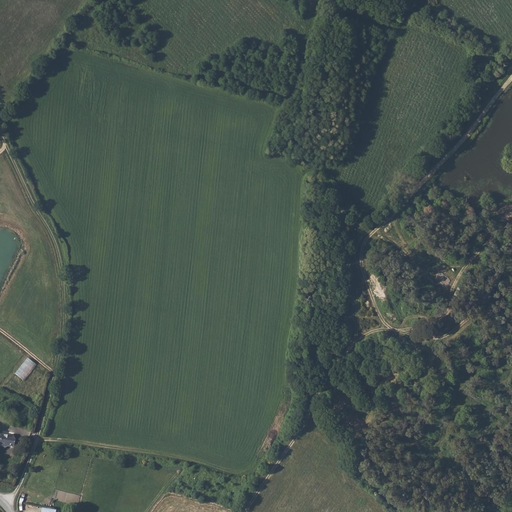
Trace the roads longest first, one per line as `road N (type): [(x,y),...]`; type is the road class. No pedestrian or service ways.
road 1 (track): [(0,136),(53,239),(64,298),(47,405),(4,506)]
road 2 (track): [(243,511),(351,345),(375,328),(441,337),(511,288)]
road 3 (track): [(511,76),(364,239),(355,330)]
